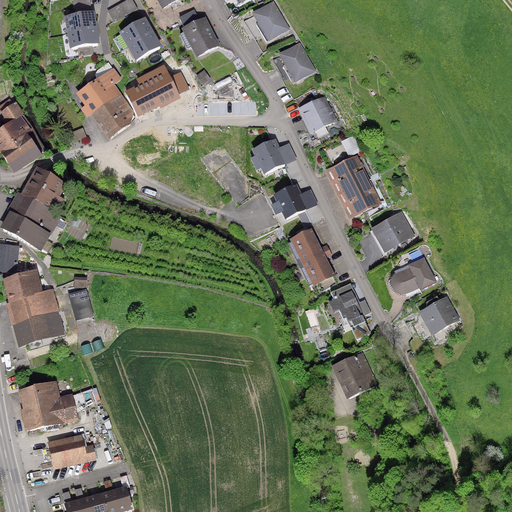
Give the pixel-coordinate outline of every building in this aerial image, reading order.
[(92,11),(90,0),(73,0),(75,14),(92,11)] [(132,0),(126,0),(108,11),(114,22),(137,8),(132,0)] [(157,0),(162,9),(178,0),(157,0)] [(274,1),(252,13),(259,24),(268,40),(269,41),(290,29),(274,1)] [(184,26),(199,19),(194,10),(179,17),(184,26)] [(65,16),(68,32),(97,27),(95,11),(92,11),(75,14),(65,16)] [(120,34),(127,46),(154,30),(145,16),(119,32),(120,34)] [(184,26),(181,28),(183,32),(191,47),(196,57),(220,45),(206,16),(199,19),(184,26)] [(268,40),(259,24),(257,25),(267,41),(268,40)] [(100,43),(97,27),(68,32),(70,48),(78,47),(92,45),(100,43)] [(162,45),(154,30),(127,46),(128,47),(136,61),(162,45)] [(188,49),(191,47),(183,32),(179,34),(188,49)] [(122,51),(128,47),(127,46),(120,34),(114,38),(122,51)] [(300,42),(279,54),(285,65),(295,82),(295,83),(316,71),(300,42)] [(94,54),(92,45),(78,47),(79,57),(94,54)] [(97,79),(113,68),(109,62),(98,70),(96,74),(97,79)] [(139,84),(125,91),(138,117),(160,106),(161,108),(181,98),(179,94),(170,77),(164,65),(137,79),(139,84)] [(295,82),(285,65),(283,66),(293,83),(295,82)] [(97,79),(77,93),(85,106),(81,108),(87,118),(91,115),(122,94),(115,84),(122,79),(114,68),(113,68),(97,79)] [(204,70),(196,75),(203,85),(211,79),(204,70)] [(181,72),(170,77),(179,94),(189,89),(181,72)] [(134,112),(122,94),(91,115),(109,138),(130,123),(134,112)] [(298,108),(310,134),(316,131),(326,127),(337,121),(333,112),(335,111),(333,107),(331,108),(325,96),(298,108)] [(0,108),(2,111),(13,103),(10,99),(0,105),(0,108)] [(1,112),(9,123),(23,114),(24,113),(16,101),(13,103),(2,111),(1,112)] [(0,152),(1,152),(34,130),(23,114),(9,123),(0,129),(0,152)] [(329,133),(326,127),(316,131),(319,138),(329,133)] [(34,130),(1,152),(14,172),(43,154),(40,151),(45,147),(34,130)] [(341,141),(349,157),(361,151),(354,135),(341,141)] [(280,147),(276,138),(252,149),(255,155),(251,157),(257,170),(261,168),(264,174),(297,159),(289,143),(280,147)] [(326,170),(338,195),(370,180),(358,155),(326,170)] [(67,183),(37,166),(21,194),(56,214),(65,199),(60,196),(67,183)] [(381,204),(370,180),(338,195),(350,219),(381,204)] [(297,184),(274,194),(277,201),(271,204),(276,215),(282,212),(285,219),(318,204),(311,189),(301,193),(297,184)] [(21,194),(18,192),(7,211),(9,212),(0,227),(41,251),(61,218),(56,214),(21,194)] [(402,212),(371,228),(372,230),(384,253),(386,252),(415,236),(402,212)] [(291,241),(302,263),(324,252),(322,247),(312,228),(290,239),(291,241)] [(388,253),(386,252),(384,253),(372,230),(370,231),(384,255),(388,253)] [(302,263),(291,241),(288,243),(299,264),(302,263)] [(20,246),(0,243),(0,271),(16,274),(20,246)] [(327,245),(322,247),(324,252),(327,258),(332,255),(327,245)] [(327,258),(324,252),(302,263),(313,284),(314,286),(336,276),(327,258)] [(437,282),(424,257),(408,265),(409,268),(396,273),(394,274),(392,277),(392,280),(392,285),(394,288),(395,291),(398,293),(402,294),(407,294),(419,288),(420,290),(437,282)] [(313,284),(302,263),(299,264),(309,285),(313,284)] [(37,269),(2,279),(9,302),(35,295),(34,293),(43,291),(37,269)] [(75,277),(74,287),(87,288),(87,277),(75,277)] [(351,283),(331,292),(335,299),(329,302),(334,313),(340,310),(343,318),(346,317),(351,327),(354,326),(354,327),(355,326),(365,321),(363,316),(371,312),(365,300),(360,302),(351,283)] [(53,288),(43,291),(34,293),(35,295),(9,302),(6,303),(19,347),(66,335),(53,288)] [(94,316),(86,289),(69,294),(76,321),(94,316)] [(427,307),(419,311),(432,335),(460,320),(447,296),(439,300),(427,307)] [(427,302),(427,307),(439,300),(437,296),(427,302)] [(371,334),(365,321),(355,326),(356,329),(353,331),(357,340),(371,334)] [(363,352),(332,366),(347,399),(378,385),(363,352)] [(57,381),(18,389),(23,409),(20,409),(26,431),(79,420),(73,394),(61,396),(57,381)] [(82,434),(48,442),(54,470),(97,460),(94,445),(85,447),(82,434)] [(120,477),(123,487),(127,485),(127,488),(130,487),(127,475),(120,477)] [(104,482),(107,491),(113,489),(110,480),(104,482)] [(123,487),(114,489),(120,511),(121,511),(133,508),(129,495),(127,488),(127,485),(123,487)] [(75,490),(78,500),(84,498),(81,488),(75,490)] [(106,511),(120,511),(114,489),(113,489),(107,491),(101,493),(106,511)] [(66,503),(72,501),(69,491),(63,493),(66,503)] [(93,511),(106,511),(101,493),(89,496),(93,511)] [(80,511),(93,511),(89,496),(84,498),(78,500),(77,500),(80,511)] [(66,511),(80,511),(77,500),(72,501),(66,503),(64,503),(66,511)]
